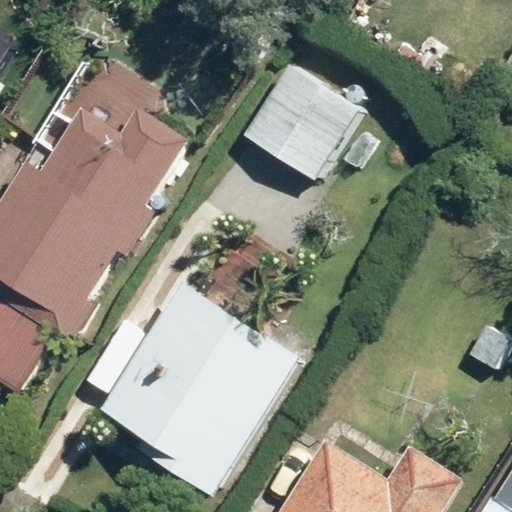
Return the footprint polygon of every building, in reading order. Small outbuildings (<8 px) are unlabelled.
[(373,114),(301,66),(254,136),(326,184),(373,114)] [(161,208),(203,143),(151,110),(135,134),(95,108),(53,173),(39,164),(0,225),(0,376),(29,395),(67,336),(76,341),(78,338),(87,343),(109,308),(101,302),(131,255),(139,260),(170,213),(161,208)] [(150,452),(229,501),(317,361),(198,286),(114,419),(155,445),(150,452)] [(458,511),(476,483),(421,449),(401,481),(338,442),(293,511),(458,511)] [(511,511),(511,490),(497,511),(511,511)]
